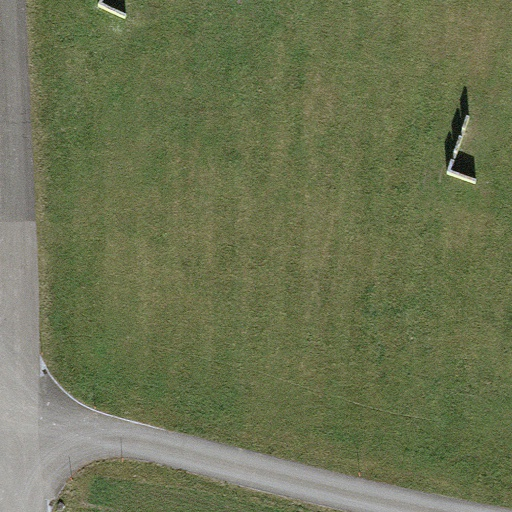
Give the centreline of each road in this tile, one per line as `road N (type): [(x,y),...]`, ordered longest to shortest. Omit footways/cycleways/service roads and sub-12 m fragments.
road 1 (track): [(428,511),(0,404)]
road 2 (track): [(16,511),(0,234)]
